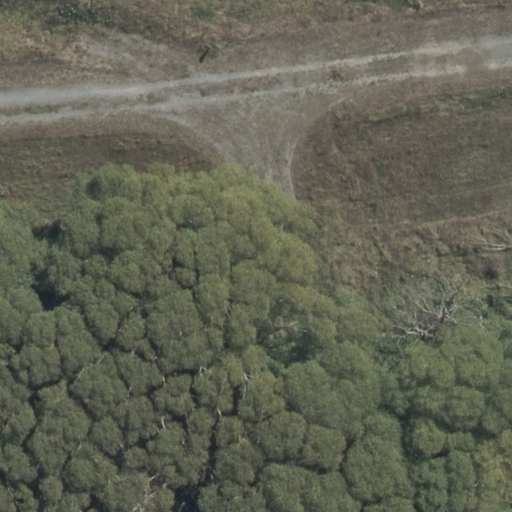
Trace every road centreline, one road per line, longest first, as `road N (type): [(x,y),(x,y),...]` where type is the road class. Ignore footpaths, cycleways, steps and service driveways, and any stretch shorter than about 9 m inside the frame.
road 1 (track): [(511,81),(217,84),(0,107)]
road 2 (unknown): [(157,90),(225,124),(263,172),(361,511)]
